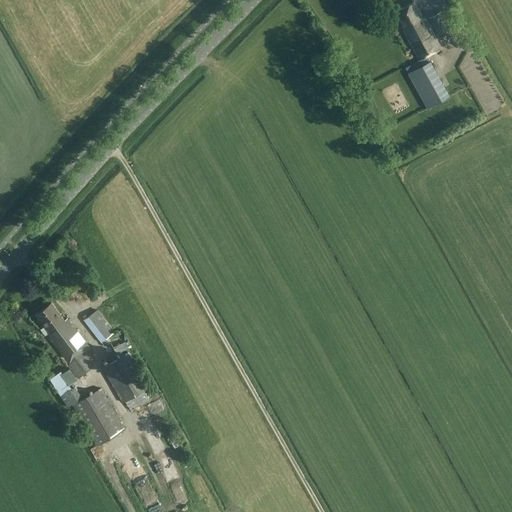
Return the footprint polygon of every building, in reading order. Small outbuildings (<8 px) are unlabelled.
[(419,59),(421,58),(424,64),(407,73),(427,108),(450,96),(429,57),(428,55),(440,48),(428,25),(432,23),(438,34),(450,28),(440,11),(429,17),(425,20),(423,16),(421,17),(413,2),(395,11),(403,25),(401,26),(414,50),(415,52),(419,59)] [(461,73),(472,69),(469,63),(459,67),(461,73)] [(450,109),(437,112),(440,124),(453,121),(450,109)] [(47,334),(63,356),(69,363),(90,348),(67,318),(64,320),(51,302),(36,314),(50,332),(47,334)] [(136,358),(131,349),(132,349),(120,329),(112,334),(95,312),(84,321),(101,342),(104,346),(107,344),(116,358),(101,367),(122,403),(125,401),(130,411),(132,410),(133,412),(138,409),(137,407),(147,402),(149,400),(143,390),(149,387),(133,360),(136,358)] [(84,386),(96,383),(93,371),(81,374),(84,386)] [(125,429),(100,387),(72,404),(96,446),(125,429)] [(150,407),(152,413),(161,409),(159,403),(150,407)] [(132,480),(145,474),(132,444),(119,450),(132,480)] [(148,509),(152,511),(155,511),(159,507),(152,503),(148,509)]
